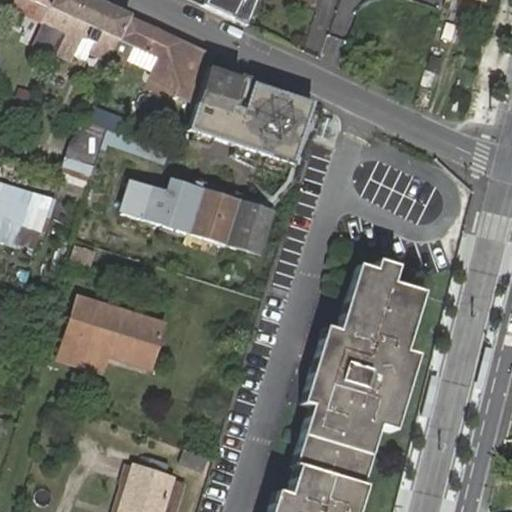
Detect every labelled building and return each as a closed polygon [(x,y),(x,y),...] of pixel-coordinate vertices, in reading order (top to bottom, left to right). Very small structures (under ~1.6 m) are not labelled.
[(25,0),(12,0),(10,6),(43,21),(48,11),(25,0)] [(81,0),(25,0),(48,11),(43,21),(31,48),(54,58),(81,0)] [(88,0),(81,0),(54,58),(69,65),(76,51),(106,64),(107,61),(117,42),(128,18),(88,0)] [(205,71),(209,56),(128,18),(117,42),(132,49),(156,62),(147,80),(161,85),(166,73),(183,80),(179,89),(198,98),(205,71)] [(132,49),(117,42),(107,61),(123,68),(132,49)] [(211,142),(233,149),(250,97),(260,94),(308,109),(289,167),(279,178),(287,181),(311,105),(205,71),(198,98),(187,134),(191,135),(211,142)] [(177,93),(179,89),(183,80),(166,73),(161,85),(177,93)] [(233,149),(230,158),(253,170),(279,178),(289,167),(308,109),(260,94),(250,97),(233,149)] [(122,120),(86,106),(79,120),(107,130),(117,134),(122,120)] [(66,158),(94,165),(102,142),(84,135),(80,147),(71,144),(66,158)] [(211,142),(191,135),(189,144),(208,151),(211,142)] [(163,195),(127,184),(117,216),(156,228),(158,221),(184,229),(182,236),(226,250),(240,205),(167,182),(163,195)] [(0,244),(21,251),(38,197),(0,184),(0,244)] [(240,205),(226,250),(237,253),(240,246),(258,251),(256,259),(258,260),(271,215),(240,205)] [(184,229),(158,221),(156,228),(155,231),(181,239),(182,236),(184,229)] [(91,251),(74,246),(70,258),(87,264),(91,251)] [(258,251),(240,246),(237,253),(237,256),(255,262),(256,259),(258,251)] [(326,344),(319,341),(297,405),(306,408),(315,410),(312,421),(303,418),(291,454),(301,458),(297,469),(292,467),(283,496),(279,495),(275,510),(266,506),(263,511),(350,511),(355,500),(348,498),(351,487),(354,487),(373,428),(383,431),(387,418),(394,420),(411,368),(404,366),(407,355),(402,354),(422,296),(389,286),(395,268),(375,262),(372,272),(356,267),(335,332),(330,330),(326,344)] [(84,349),(102,355),(145,369),(158,323),(74,298),(57,359),(78,366),(84,349)] [(323,328),(319,341),(326,344),(330,330),(323,328)] [(96,372),(102,355),(84,349),(78,366),(96,372)] [(415,357),(407,355),(404,366),(411,368),(415,357)] [(315,410),(306,408),(303,418),(312,421),(315,410)] [(389,433),(394,420),(387,418),(383,431),(389,433)] [(287,466),(292,467),(297,469),(301,458),(291,454),(287,466)] [(130,467),(117,511),(159,511),(169,478),(130,467)] [(359,489),(354,487),(351,487),(348,498),(355,500),(359,489)] [(270,492),(266,506),(275,510),(279,495),(270,492)]
